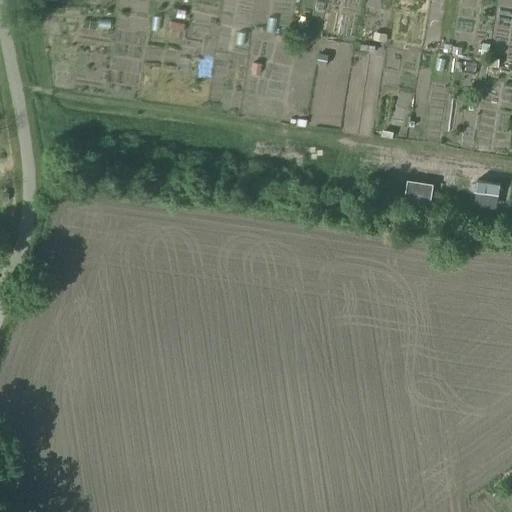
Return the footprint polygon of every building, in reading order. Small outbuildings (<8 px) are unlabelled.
[(184,11),(176,10),(175,17),(182,19),(184,11)] [(319,54),(317,65),(325,67),(328,56),(319,54)] [(260,65),(252,64),(250,73),(259,74),(260,65)] [(291,158),(284,206),(374,219),(381,171),(291,158)] [(412,177),(408,202),(433,206),(437,181),(435,181),(436,176),(425,174),(424,179),(412,177)] [(470,176),(464,215),(503,221),(509,182),(470,176)]
